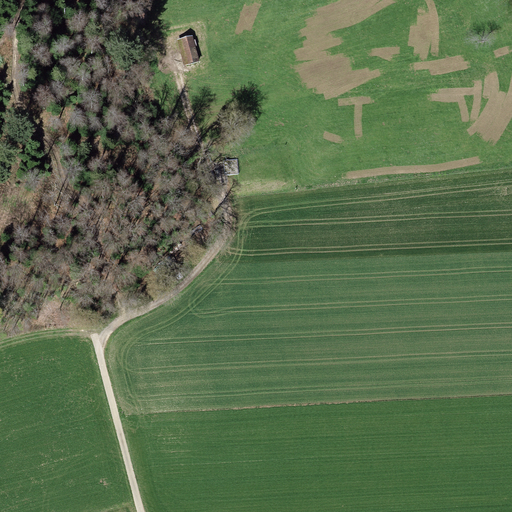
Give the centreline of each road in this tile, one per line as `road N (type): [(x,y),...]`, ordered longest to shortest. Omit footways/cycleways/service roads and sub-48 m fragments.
road 1 (track): [(119,319),(93,215),(15,90),(14,21),(0,39)]
road 2 (track): [(96,345),(119,319),(187,280),(223,233),(228,216),(176,74)]
road 3 (track): [(139,511),(94,336)]
